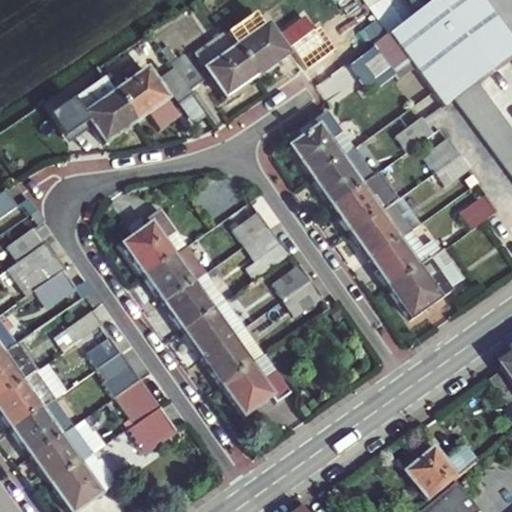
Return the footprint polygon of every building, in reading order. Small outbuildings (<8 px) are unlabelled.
[(430,94),(441,109),(456,99),(461,95),(478,84),(511,58),(511,41),(481,0),(434,0),(390,30),(385,33),(430,94)] [(238,45),(258,75),(290,53),(270,23),(238,45)] [(194,50),(226,97),(258,75),(238,45),(226,28),(194,50)] [(374,94),(400,73),(378,45),(352,67),(374,94)] [(187,55),(177,62),(189,80),(200,73),(187,55)] [(189,80),(177,62),(162,73),(182,102),(197,92),(189,80)] [(116,88),(137,117),(168,95),(148,66),(116,88)] [(137,117),(116,88),(104,71),(62,100),(73,116),(82,111),(102,141),(137,117)] [(476,115),(493,103),(478,84),(461,95),(476,115)] [(461,95),(456,99),(498,153),(511,144),(511,127),(493,103),(476,115),(461,95)] [(294,142),(315,172),(357,144),(334,110),(321,119),(324,122),(294,142)] [(394,136),(404,150),(428,133),(418,119),(394,136)] [(441,166),(460,153),(451,140),(432,153),(441,166)] [(315,172),(333,199),(375,170),(357,144),(315,172)] [(511,144),(498,153),(504,162),(511,171),(511,144)] [(460,153),(441,166),(451,181),(471,168),(460,153)] [(333,199),(353,228),(396,198),(405,192),(385,163),(375,170),(333,199)] [(7,188),(0,192),(0,217),(19,205),(7,188)] [(396,198),(415,226),(424,220),(405,192),(396,198)] [(470,228),(495,211),(483,195),(459,212),(470,228)] [(130,235),(151,267),(177,249),(192,239),(164,198),(147,210),(154,219),(130,235)] [(353,228),(372,255),(415,226),(396,198),(353,228)] [(231,228),(243,246),(275,224),(263,207),(231,228)] [(275,224),(243,246),(252,258),(283,236),(275,224)] [(391,282),(446,245),(436,230),(424,239),(415,226),(372,255),(391,282)] [(23,238),(11,246),(21,260),(45,243),(35,229),(23,238)] [(45,243),(21,260),(39,286),(64,269),(45,243)] [(446,245),(391,282),(412,314),(467,276),(446,245)] [(151,267),(171,295),(212,267),(202,253),(186,264),(177,249),(151,267)] [(275,277),(288,295),(314,278),(302,260),(275,277)] [(171,295),(189,321),(229,293),(212,267),(171,295)] [(64,269),(39,286),(50,302),(75,285),(64,269)] [(314,278),(288,295),(297,308),(322,290),(314,278)] [(189,321),(208,349),(249,322),(229,293),(189,321)] [(60,332),(72,348),(105,326),(93,309),(60,332)] [(208,349),(228,377),(268,349),(249,322),(208,349)] [(87,353),(98,368),(119,353),(123,351),(111,336),(87,353)] [(16,342),(0,352),(0,397),(41,370),(19,339),(16,342)] [(268,349),(228,377),(249,408),(273,392),(277,398),(294,386),(268,349)] [(104,381),(116,396),(138,380),(129,368),(119,353),(98,368),(105,379),(104,381)] [(511,358),(497,369),(498,371),(499,373),(511,363),(511,358)] [(511,363),(499,373),(511,391),(511,363)] [(0,410),(12,428),(55,398),(67,390),(49,364),(41,370),(0,397),(0,410)] [(483,382),(501,408),(511,400),(511,391),(499,373),(498,371),(483,382)] [(135,424),(158,408),(138,380),(116,396),(135,424)] [(55,398),(12,428),(31,455),(73,425),(55,398)] [(147,454),(175,434),(158,408),(135,424),(129,428),(147,454)] [(50,483),(93,453),(103,446),(83,418),(73,425),(31,455),(50,483)] [(400,480),(424,508),(455,481),(453,478),(472,463),(458,447),(440,463),(432,453),(400,480)] [(93,453),(50,483),(70,511),(98,492),(96,489),(110,479),(93,453)] [(478,511),(458,486),(427,511),(478,511)] [(325,511),(317,499),(303,509),(305,511),(325,511)]
